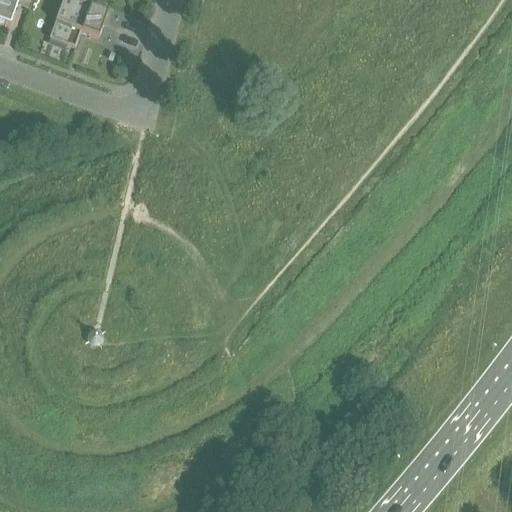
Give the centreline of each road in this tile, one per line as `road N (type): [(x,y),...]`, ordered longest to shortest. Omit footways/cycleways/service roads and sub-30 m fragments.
road 1 (residential): [(0,66),(144,119),(171,0)]
road 2 (motorway): [(511,373),(399,511)]
